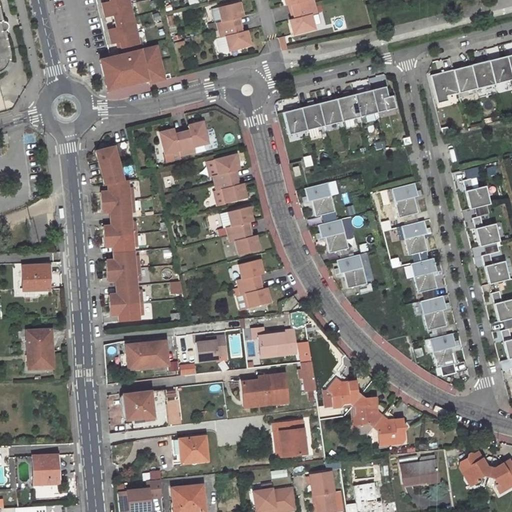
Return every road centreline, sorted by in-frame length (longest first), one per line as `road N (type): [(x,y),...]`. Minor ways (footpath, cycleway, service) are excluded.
road 1 (residential): [(482,416),(420,388),(357,343),(325,303),(285,226),(247,89)]
road 2 (tertiary): [(96,511),(67,130)]
road 3 (residential): [(482,416),(484,382),(405,52)]
road 4 (unknown): [(256,420),(90,437)]
road 5 (residential): [(247,89),(85,107)]
road 6 (unknown): [(82,338),(232,324)]
road 7 (unknown): [(86,391),(235,375)]
road 8 (residential): [(283,82),(405,52)]
